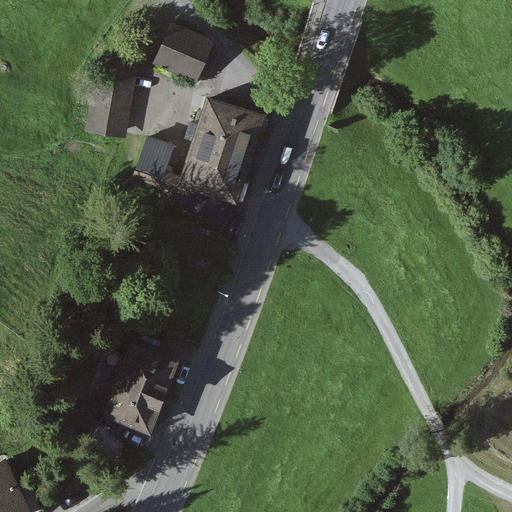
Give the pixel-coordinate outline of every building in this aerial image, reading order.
[(216,43),(171,25),(154,66),(198,84),(216,43)] [(139,68),(99,62),(87,135),(128,141),(139,68)] [(200,99),(176,188),(236,205),(260,116),(200,99)] [(175,144),(147,138),(140,176),(167,182),(175,144)] [(176,361),(128,344),(101,419),(149,436),(176,361)] [(0,511),(14,511),(28,505),(0,450),(0,511)]
